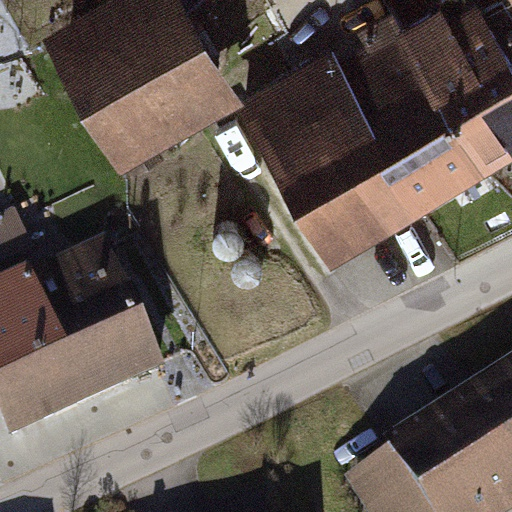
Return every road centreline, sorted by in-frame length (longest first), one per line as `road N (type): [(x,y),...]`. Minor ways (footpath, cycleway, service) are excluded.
road 1 (residential): [(511,281),(21,511)]
road 2 (track): [(369,0),(246,95),(248,136),(363,353)]
